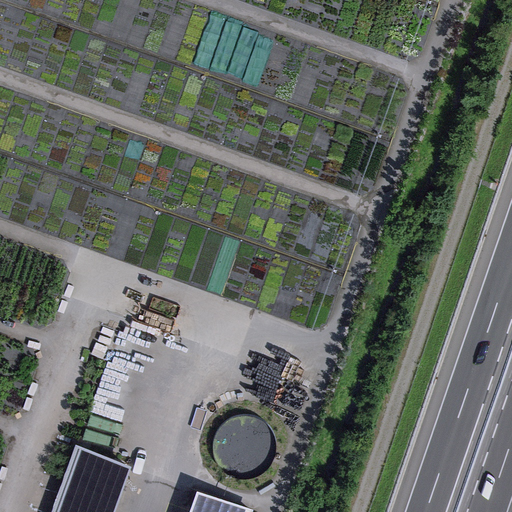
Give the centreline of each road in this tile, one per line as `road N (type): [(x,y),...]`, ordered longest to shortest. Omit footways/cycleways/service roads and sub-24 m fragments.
road 1 (track): [(511,67),(360,511)]
road 2 (motorway): [(511,263),(426,511)]
